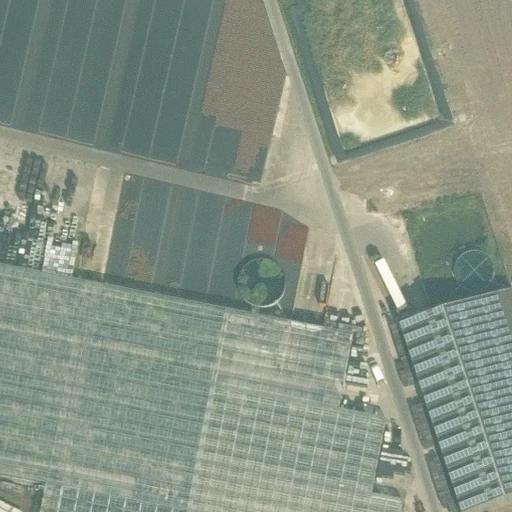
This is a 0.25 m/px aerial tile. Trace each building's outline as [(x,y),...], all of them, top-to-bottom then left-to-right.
[(0,0),(0,120),(93,138),(131,73),(118,47),(134,39),(121,14),(119,25),(114,22),(94,32),(97,15),(79,12),(82,0),(67,25),(71,0),(0,0)] [(235,74),(251,77),(239,142),(224,139),(237,148),(234,153),(244,155),(245,149),(249,150),(276,111),(285,70),(260,52),(260,55),(245,53),(248,40),(235,37),(218,62),(222,44),(225,39),(206,36),(201,62),(214,43),(213,49),(203,63),(227,68),(228,64),(237,66),(235,74)] [(478,282),(478,255),(454,255),(454,281),(478,282)] [(353,339),(0,270),(0,479),(46,489),(41,511),(401,511),(403,506),(371,499),(386,424),(339,415),(353,339)] [(511,295),(400,332),(459,511),(493,511),(511,506),(511,295)]
